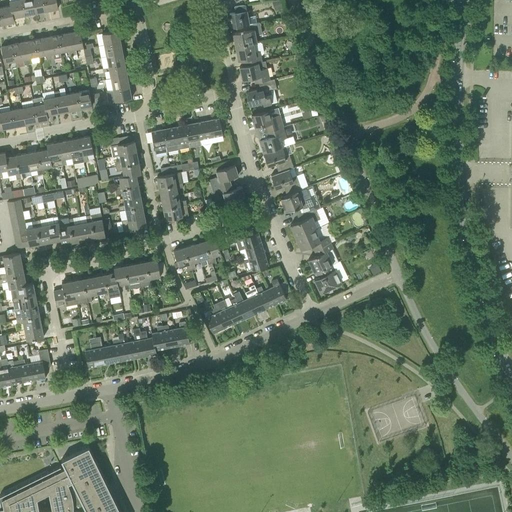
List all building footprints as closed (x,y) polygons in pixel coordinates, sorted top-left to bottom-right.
[(15,21),(13,17),(10,0),(9,0),(10,5),(0,7),(0,9),(3,24),(15,21)] [(13,17),(24,14),(21,0),(11,0),(10,0),(13,17)] [(21,0),(24,14),(35,12),(32,0),(21,0)] [(32,0),(35,12),(46,10),(44,0),(32,0)] [(44,0),(46,10),(58,8),(56,0),(44,0)] [(242,25),(249,24),(246,4),(234,6),(235,12),(229,13),(232,27),(242,25)] [(236,46),(253,43),(257,42),(256,35),(262,34),(260,22),(249,24),(242,25),(243,31),(233,33),(236,46)] [(104,44),(121,41),(118,30),(102,33),(104,44)] [(76,48),(83,47),(80,31),(69,33),(73,55),(77,54),(76,48)] [(69,56),(73,55),(69,33),(57,35),(61,52),(68,50),(69,56)] [(54,53),(61,52),(57,35),(46,37),(51,60),(55,59),(54,53)] [(47,60),(51,60),(46,37),(36,39),(39,56),(46,55),(47,60)] [(31,57),(39,56),(36,39),(24,42),(28,64),(32,63),(31,57)] [(107,56),(123,52),(121,41),(104,44),(107,56)] [(24,65),(28,64),(24,42),(12,44),(16,61),(23,59),(24,65)] [(242,65),(258,62),(262,61),(260,51),(255,52),(253,43),(236,46),(238,60),(241,60),(242,65)] [(8,62),(16,61),(12,44),(1,46),(6,68),(9,68),(8,62)] [(109,67),(125,64),(123,52),(107,56),(109,67)] [(261,82),(270,79),(267,67),(260,69),(258,62),(242,65),(240,66),(243,80),(254,77),(255,83),(261,82)] [(111,78),(127,75),(125,64),(109,67),(111,78)] [(113,90),(130,86),(127,75),(111,78),(113,90)] [(270,79),(261,82),(262,87),(248,91),(249,96),(247,97),(249,105),(263,102),(263,105),(271,103),(269,94),(271,94),(270,90),(277,88),(274,78),(270,79)] [(130,86),(113,90),(116,101),(132,98),(130,86)] [(77,92),(80,108),(92,106),(89,89),(77,92)] [(69,110),(80,108),(77,92),(66,94),(69,110)] [(58,112),(69,110),(66,94),(55,96),(58,112)] [(47,114),(58,112),(55,96),(44,98),(47,114)] [(48,119),(47,114),(44,98),(43,98),(44,104),(34,106),(37,122),(48,119)] [(25,124),(37,122),(34,106),(22,108),(25,124)] [(14,126),(25,124),(22,108),(11,110),(14,126)] [(270,130),(282,127),(283,127),(279,114),(272,116),(270,109),(251,115),(255,127),(268,123),(270,130)] [(0,112),(3,128),(14,126),(11,110),(0,112)] [(207,120),(210,137),(223,134),(220,118),(207,120)] [(199,139),(210,137),(207,120),(196,122),(199,139)] [(188,141),(199,139),(196,122),(185,124),(188,141)] [(177,143),(188,141),(185,124),(173,127),(177,143)] [(166,145),(177,143),(173,127),(163,129),(166,145)] [(264,153),(282,147),(283,146),(281,139),(286,138),(282,127),(270,130),(268,131),(270,136),(259,140),(264,153)] [(167,151),(166,145),(163,129),(151,131),(156,154),(167,151)] [(86,154),(93,152),(90,135),(79,138),(84,161),(87,160),(86,154)] [(80,161),(84,161),(79,138),(68,140),(72,157),(78,156),(80,161)] [(65,158),(72,157),(68,140),(58,142),(62,165),(66,164),(65,158)] [(119,156),(137,152),(134,140),(111,145),(112,150),(118,148),(119,156)] [(58,165),(62,165),(58,142),(48,144),(51,161),(57,160),(58,165)] [(52,166),(51,161),(48,144),(47,144),(48,149),(37,151),(42,174),(46,173),(45,167),(52,166)] [(281,171),(289,169),(294,167),(289,154),(285,155),(282,147),(264,153),(264,154),(263,155),(264,160),(266,159),(268,165),(278,162),(281,171)] [(38,174),(42,174),(37,151),(27,153),(30,170),(37,169),(38,174)] [(10,174),(6,157),(5,152),(0,153),(0,176),(3,176),(2,171),(7,169),(8,174),(10,174)] [(116,167),(139,163),(137,152),(119,156),(121,161),(115,163),(116,167)] [(23,171),(30,170),(27,153),(16,155),(20,178),(25,177),(23,171)] [(17,179),(20,178),(16,155),(6,157),(10,174),(16,173),(17,179)] [(104,158),(97,160),(100,170),(106,169),(104,158)] [(119,178),(136,175),(136,174),(141,173),(139,163),(116,167),(117,171),(122,170),(124,176),(119,177),(119,178)] [(218,188),(230,184),(229,178),(238,175),(235,165),(216,171),(217,176),(215,177),(218,188)] [(286,194),(297,190),(301,188),(297,175),(292,177),(289,169),(281,171),(271,175),(272,177),(270,177),(272,182),(273,182),(275,187),(286,184),(289,192),(286,193),(286,194)] [(98,173),(78,175),(79,184),(99,182),(98,173)] [(159,187),(182,183),(182,179),(176,180),(174,173),(157,176),(159,187)] [(115,189),(138,184),(136,175),(119,178),(120,184),(115,185),(115,189)] [(161,197),(178,194),(177,188),(183,187),(182,183),(159,187),(161,197)] [(123,199),(140,195),(138,184),(115,189),(116,193),(122,192),(123,199)] [(224,197),(226,203),(245,197),(242,186),(232,189),(230,184),(218,188),(221,198),(224,197)] [(12,191),(13,198),(24,196),(23,189),(12,191)] [(300,215),(311,210),(307,201),(302,202),(297,190),(286,194),(287,196),(281,198),(285,211),(295,208),(298,216),(300,215)] [(12,191),(1,194),(2,200),(13,198),(12,191)] [(53,193),(54,199),(65,198),(63,191),(53,193)] [(56,207),(54,199),(53,193),(42,195),(43,202),(48,202),(49,208),(56,207)] [(163,209),(186,204),(186,200),(180,201),(178,194),(161,197),(163,209)] [(43,202),(42,195),(31,197),(33,204),(43,202)] [(120,211),(143,206),(140,195),(123,199),(125,205),(119,206),(120,211)] [(8,207),(22,205),(20,199),(7,201),(8,207)] [(165,219),(183,216),(181,209),(187,208),(186,204),(163,209),(165,219)] [(10,213),(23,211),(22,205),(8,207),(10,213)] [(127,219),(144,215),(143,206),(120,211),(120,214),(126,213),(127,219)] [(296,236),(320,226),(328,222),(321,206),(311,210),(300,215),(302,219),(290,224),(293,231),(294,231),(296,236)] [(11,219),(24,216),(23,211),(10,213),(11,219)] [(90,215),(95,237),(105,235),(102,218),(95,219),(94,214),(90,215)] [(84,239),(95,237),(90,215),(86,215),(87,221),(81,222),(84,239)] [(129,226),(123,227),(124,232),(147,227),(144,215),(127,219),(129,226)] [(12,225),(25,222),(24,216),(11,219),(12,225)] [(51,241),(61,239),(57,216),(53,217),(54,223),(48,224),(51,241)] [(62,244),(73,241),(69,219),(65,220),(66,225),(60,226),(58,216),(57,216),(61,239),(62,244)] [(73,241),(84,239),(81,222),(74,224),(73,218),(69,219),(73,241)] [(30,245),(40,243),(36,220),(32,221),(33,227),(26,228),(28,234),(29,239),(30,245)] [(40,243),(51,241),(48,224),(41,225),(40,220),(36,220),(40,243)] [(13,230),(26,228),(25,222),(12,225),(13,230)] [(316,248),(331,242),(328,236),(325,237),(320,226),(296,236),(295,236),(301,249),(314,244),(316,248)] [(14,236),(28,234),(26,228),(13,230),(14,236)] [(245,248),(262,243),(258,231),(248,234),(248,231),(235,235),(240,249),(245,248)] [(16,242),(29,239),(28,234),(14,236),(16,242)] [(214,256),(221,254),(216,237),(205,240),(213,263),(216,262),(214,256)] [(17,248),(30,245),(29,239),(16,242),(17,248)] [(209,264),(213,263),(205,240),(195,243),(200,260),(207,258),(209,264)] [(315,272),(332,264),(326,251),(333,247),(331,242),(316,248),(316,249),(314,249),(317,255),(308,259),(314,272),(315,272)] [(194,262),(200,260),(195,243),(184,247),(191,269),(195,268),(194,262)] [(249,259),(265,254),(262,243),(245,248),(249,259)] [(187,270),(191,269),(184,247),(174,250),(179,266),(185,264),(187,270)] [(5,267),(22,264),(20,252),(0,256),(0,260),(3,260),(5,267)] [(265,254),(249,259),(252,270),(268,265),(265,254)] [(155,283),(153,277),(160,276),(157,259),(146,261),(150,284),(155,283)] [(147,285),(150,284),(146,261),(135,263),(139,280),(145,279),(147,285)] [(132,281),(139,280),(135,263),(124,265),(129,288),(134,287),(132,281)] [(1,279),(24,274),(22,264),(5,267),(6,273),(0,274),(1,279)] [(332,264),(315,272),(317,277),(314,279),(321,293),(327,290),(328,291),(330,291),(333,289),(332,288),(342,283),(335,269),(332,264)] [(125,289),(129,288),(124,265),(114,267),(115,272),(116,278),(117,278),(118,284),(124,283),(125,289)] [(104,274),(109,297),(113,296),(112,290),(119,289),(118,284),(117,278),(116,278),(115,272),(104,274)] [(33,284),(33,283),(26,284),(24,274),(1,279),(2,282),(7,282),(9,288),(16,287),(33,284)] [(105,298),(109,297),(104,274),(94,276),(97,293),(104,292),(105,298)] [(91,295),(97,293),(94,276),(83,278),(88,301),(92,300),(91,295)] [(84,302),(88,301),(83,278),(73,280),(76,298),(83,296),(84,302)] [(269,288),(276,304),(287,299),(279,283),(277,278),(271,281),(274,286),(269,288)] [(69,299),(76,298),(73,280),(62,282),(66,305),(71,305),(69,299)] [(12,298),(35,293),(33,284),(16,287),(17,293),(11,294),(12,298)] [(265,308),(276,304),(269,288),(263,290),(261,286),(256,288),(265,308)] [(255,313),(265,308),(256,288),(251,290),(253,295),(248,297),(255,313)] [(20,308),(37,304),(35,293),(12,298),(13,302),(19,301),(20,308)] [(245,318),(255,313),(248,297),(243,300),(240,295),(235,297),(245,318)] [(234,323),(245,318),(235,297),(230,300),(232,304),(227,307),(234,323)] [(16,319),(39,315),(37,304),(20,308),(22,314),(12,316),(13,320),(16,319)] [(224,328),(234,323),(227,307),(222,309),(220,305),(215,307),(224,328)] [(213,333),(224,328),(215,307),(210,310),(212,314),(206,317),(213,333)] [(24,329),(42,326),(39,315),(16,319),(17,323),(23,322),(24,329)] [(174,328),(178,345),(189,342),(185,321),(179,322),(180,327),(174,328)] [(44,325),(46,335),(52,334),(50,323),(44,325)] [(167,347),(178,345),(174,328),(169,329),(168,324),(162,325),(167,347)] [(156,349),(167,347),(162,325),(157,326),(158,331),(151,333),(152,336),(156,353),(156,349)] [(20,337),(21,341),(44,337),(42,326),(24,329),(26,335),(20,337)] [(145,355),(156,353),(152,336),(147,337),(146,333),(141,334),(145,355)] [(134,358),(145,355),(141,334),(135,335),(136,339),(130,341),(134,358)] [(100,364),(112,362),(108,345),(102,346),(100,336),(95,337),(100,364)] [(112,362),(122,360),(118,338),(117,338),(117,336),(112,337),(114,344),(108,345),(112,362)] [(88,367),(100,364),(95,337),(90,338),(92,349),(85,350),(88,367)] [(122,360),(134,358),(130,341),(125,342),(124,337),(118,338),(122,360)] [(34,379),(46,377),(44,367),(51,365),(48,348),(38,350),(39,356),(35,356),(36,361),(31,362),(34,379)] [(23,382),(34,379),(31,362),(25,363),(24,359),(19,360),(23,382)] [(11,384),(23,382),(19,360),(13,361),(14,365),(8,367),(11,384)] [(0,383),(0,386),(11,384),(8,367),(3,368),(2,363),(0,363),(0,383)] [(60,465),(60,466),(0,495),(0,502),(1,507),(0,506),(0,511),(2,511),(1,511),(121,511),(89,446),(61,459),(65,466),(62,468),(60,465)]
